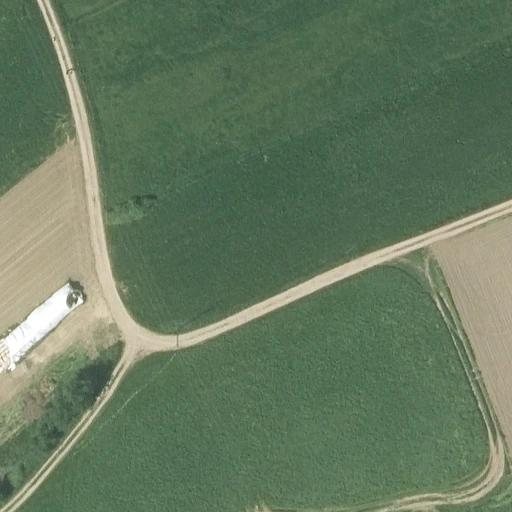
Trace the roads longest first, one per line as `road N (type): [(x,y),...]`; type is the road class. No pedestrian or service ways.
road 1 (track): [(39,0),(84,126),(113,316),(139,349),(197,346),(511,211)]
road 2 (track): [(4,511),(139,349)]
